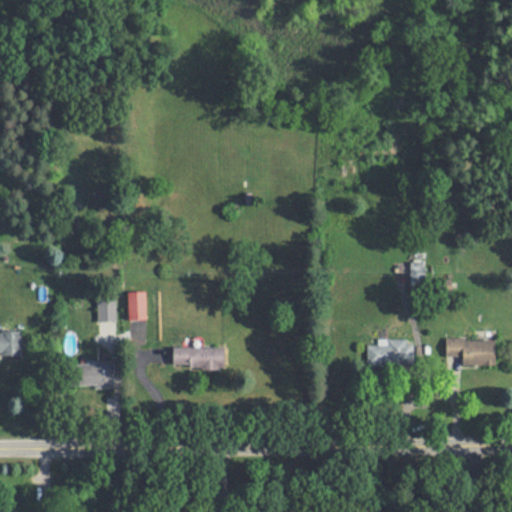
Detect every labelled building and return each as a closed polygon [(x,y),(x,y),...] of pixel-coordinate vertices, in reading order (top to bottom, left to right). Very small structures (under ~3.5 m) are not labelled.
[(410,262),(410,290),(424,290),(424,262),(410,262)] [(147,291),(131,291),(131,320),(147,320),(147,291)] [(97,322),(116,322),(116,300),(97,300),(97,322)] [(0,355),(21,355),(21,332),(0,331),(0,355)] [(413,366),(413,340),(366,340),(366,366),(413,366)] [(462,365),(497,365),(496,340),(446,340),(446,358),(462,358),(462,365)] [(226,369),(226,347),(173,347),(173,369),(226,369)] [(114,363),(78,363),(78,388),(114,388),(114,363)]
